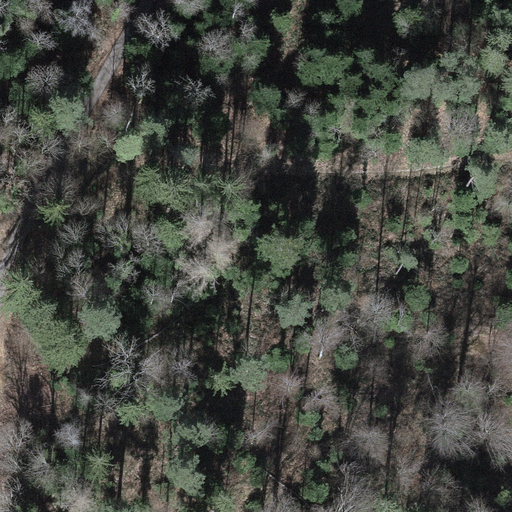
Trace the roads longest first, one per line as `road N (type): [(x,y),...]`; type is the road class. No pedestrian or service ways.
road 1 (track): [(511,155),(405,169),(150,162),(37,199)]
road 2 (unclassified): [(144,0),(0,283)]
